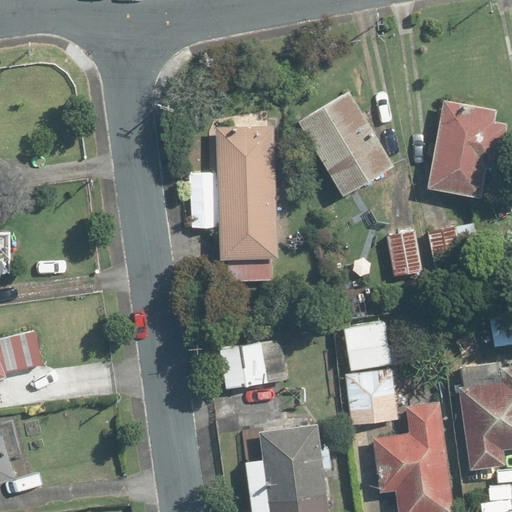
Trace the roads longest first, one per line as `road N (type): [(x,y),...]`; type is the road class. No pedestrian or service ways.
road 1 (residential): [(178,511),(116,12)]
road 2 (residential): [(116,12),(196,14),(273,0)]
